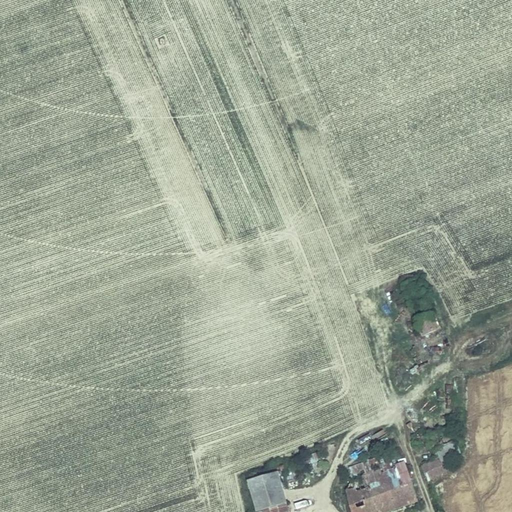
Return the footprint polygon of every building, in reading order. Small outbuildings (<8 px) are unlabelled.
[(404,284),(417,322),(420,331),(435,325),(417,272),(412,274),(414,281),(404,284)] [(449,425),(424,435),(428,446),(453,437),(449,425)] [(428,446),(431,454),(441,450),(456,444),(453,437),(428,446)] [(441,450),(443,457),(458,452),(456,444),(441,450)] [(431,454),(417,459),(423,476),(447,466),(443,457),(441,450),(431,454)] [(404,461),(400,451),(345,472),(349,485),(364,470),(378,465),(381,470),(404,461)] [(364,470),(349,485),(344,490),(349,503),(362,498),(366,511),(373,511),(417,495),(404,461),(381,470),(378,465),(364,470)] [(261,477),(272,511),(288,511),(276,472),(261,477)] [(272,511),(261,477),(247,481),(256,511),(255,511),(272,511)]
